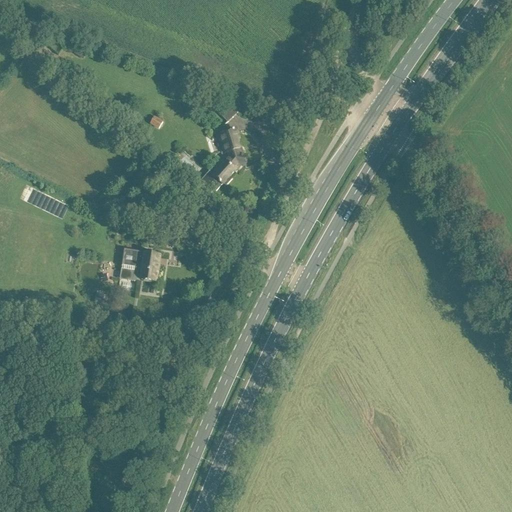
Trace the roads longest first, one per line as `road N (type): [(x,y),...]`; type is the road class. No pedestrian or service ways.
road 1 (track): [(363,0),(276,200),(267,257)]
road 2 (primary): [(278,275),(171,511)]
road 3 (primary): [(201,511),(296,295)]
road 4 (unclassified): [(511,310),(395,126)]
road 5 (primary): [(377,105),(278,275)]
road 6 (primary): [(296,295),(395,126)]
road 7 (primary): [(395,126),(486,0)]
road 8 (primary): [(449,0),(377,105)]
